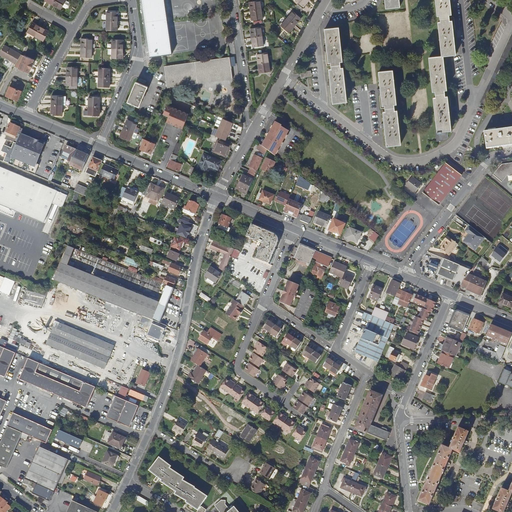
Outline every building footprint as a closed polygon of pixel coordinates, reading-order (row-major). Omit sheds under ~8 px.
[(66,0),(55,0),(53,5),(58,8),(61,10),(66,0)] [(142,0),(150,57),(163,55),(172,54),(164,0),(142,0)] [(249,2),(251,11),(261,10),(260,0),(249,2)] [(383,0),(385,8),(399,7),(397,0),(383,0)] [(434,0),(436,16),(438,16),(439,22),(437,22),(440,56),(442,56),(454,55),(452,37),(455,37),(455,33),(452,33),(451,21),(448,21),(447,15),(450,14),(449,2),(451,1),(451,0),(434,0)] [(263,19),(261,10),(251,11),(252,21),(263,19)] [(293,11),(287,18),(295,26),(301,19),(293,11)] [(107,12),(106,21),(117,21),(118,12),(107,12)] [(295,26),(287,18),(280,25),(289,33),(295,26)] [(117,31),(117,21),(106,21),(106,31),(117,31)] [(35,37),(40,27),(35,24),(32,22),(27,32),(35,37)] [(44,29),(40,27),(35,37),(43,41),(49,31),(44,29)] [(250,29),(252,38),(262,36),(261,27),(250,29)] [(338,27),(324,29),(326,46),(322,47),(323,51),(326,50),(327,63),(330,62),(330,69),(328,69),(329,82),(326,82),(326,86),(330,86),(332,103),(346,101),(342,67),(339,68),(339,61),(341,61),(338,27)] [(511,33),(480,102),(487,106),(511,51),(511,33)] [(264,46),(262,36),(252,38),(253,47),(264,46)] [(81,38),(81,48),(92,48),(92,39),(81,38)] [(112,39),(112,49),(123,49),(123,40),(112,39)] [(0,54),(16,64),(21,54),(5,45),(0,54)] [(92,48),(81,48),(81,57),(92,58),(92,48)] [(123,49),(112,49),(108,49),(108,54),(112,54),(112,58),(123,59),(123,49)] [(257,54),(258,64),(269,62),(268,53),(257,54)] [(14,67),(18,69),(24,56),(21,54),(16,64),(14,67)] [(24,56),(18,69),(29,73),(31,69),(33,65),(32,65),(34,60),(24,56)] [(440,56),(428,58),(432,91),(434,91),(435,97),(432,98),(436,132),(434,132),(435,142),(444,141),(445,140),(446,139),(447,137),(446,133),(450,133),(448,113),(451,112),(450,108),(448,109),(446,96),(444,96),(443,90),(445,90),(444,77),(447,77),(447,72),(444,73),(442,56),(440,56)] [(233,79),(230,57),(164,66),(167,88),(203,83),(233,79)] [(270,72),(269,62),(258,64),(259,73),(270,72)] [(67,67),(66,77),(77,77),(78,67),(67,67)] [(99,68),(99,77),(110,78),(110,68),(99,68)] [(391,70),(377,72),(379,89),(376,90),(376,94),(380,93),(381,106),(383,105),(384,112),(382,112),(383,125),(380,125),(380,129),(384,129),(385,146),(399,145),(396,110),(393,111),(392,105),(395,104),(391,70)] [(77,77),(66,77),(66,86),(77,86),(77,77)] [(109,87),(110,78),(99,77),(98,87),(109,87)] [(128,102),(139,107),(148,87),(136,82),(128,102)] [(6,96),(18,100),(21,91),(10,87),(6,96)] [(52,95),(51,105),(62,105),(63,96),(52,95)] [(89,106),(99,107),(100,97),(89,97),(89,106)] [(62,115),(62,105),(51,105),(51,114),(62,115)] [(167,105),(163,114),(168,117),(166,122),(179,127),(183,128),(185,123),(189,114),(185,112),(167,105)] [(99,116),(99,107),(89,106),(88,116),(99,116)] [(233,122),(228,121),(223,118),(219,116),(216,124),(220,125),(219,127),(230,132),(232,128),(231,128),(233,122)] [(127,119),(123,128),(134,132),(137,134),(139,128),(137,127),(137,128),(135,128),(137,124),(127,119)] [(275,122),(262,146),(274,155),(277,149),(278,150),(288,130),(281,126),(282,125),(275,122)] [(5,139),(11,142),(9,147),(3,144),(0,151),(6,153),(3,161),(8,163),(20,134),(22,130),(19,128),(19,127),(10,123),(6,132),(7,133),(5,139)] [(219,127),(215,136),(225,140),(228,135),(229,135),(230,132),(219,127)] [(511,127),(483,132),(485,149),(511,145),(511,127)] [(130,141),(134,132),(123,128),(120,137),(130,141)] [(46,145),(20,134),(8,163),(34,174),(37,176),(41,165),(38,164),(46,145)] [(140,149),(151,153),(155,144),(144,140),(140,149)] [(177,143),(172,153),(170,160),(167,167),(179,172),(182,164),(173,161),(175,158),(176,158),(177,156),(175,155),(176,153),(178,154),(182,145),(177,143)] [(219,153),(226,156),(230,146),(223,143),(219,153)] [(68,161),(70,162),(75,150),(65,146),(63,151),(71,155),(68,161)] [(88,155),(75,150),(70,162),(68,166),(81,171),(88,155)] [(208,165),(218,169),(221,161),(204,154),(198,168),(206,171),(208,165)] [(243,176),(237,189),(247,193),(263,158),(254,154),(249,167),(250,168),(246,177),(243,176)] [(86,172),(96,176),(97,174),(101,164),(102,161),(92,157),(86,172)] [(274,162),(266,158),(262,169),(269,172),(274,162)] [(288,166),(284,163),(281,161),(280,164),(282,164),(280,168),(286,171),(288,166)] [(511,162),(500,165),(492,175),(500,182),(506,175),(511,174),(511,162)] [(117,170),(101,164),(97,174),(113,180),(117,170)] [(460,176),(444,164),(421,193),(437,206),(460,176)] [(0,167),(0,211),(12,216),(15,210),(42,222),(51,200),(62,205),(66,195),(0,167)] [(411,177),(405,186),(415,193),(421,184),(411,177)] [(163,189),(147,182),(142,194),(158,201),(163,189)] [(90,190),(76,184),(74,191),(75,192),(87,197),(90,190)] [(126,188),(122,197),(134,202),(137,193),(126,188)] [(259,193),(257,198),(270,204),(274,195),(261,190),(259,193)] [(276,202),(286,206),(289,199),(290,196),(280,192),(276,202)] [(323,192),(319,201),(324,203),(327,196),(327,195),(323,192)] [(161,203),(174,208),(179,198),(166,193),(161,203)] [(286,206),(284,211),(298,217),(303,205),(289,199),(286,206)] [(196,213),(202,215),(204,208),(189,201),(186,207),(184,207),(183,209),(185,210),(183,214),(194,218),(196,213)] [(326,228),(330,217),(319,212),(314,223),(326,228)] [(219,224),(228,227),(230,222),(231,219),(231,218),(223,215),(219,223),(219,224)] [(310,224),(312,219),(302,215),(300,220),(310,224)] [(340,235),(345,224),(333,219),(329,230),(340,235)] [(252,221),(246,236),(254,239),(253,241),(257,242),(258,241),(262,243),(261,247),(259,246),(258,250),(259,251),(256,258),(268,264),(278,239),(276,234),(262,228),(263,226),(252,221)] [(470,234),(464,241),(475,250),(484,237),(470,226),(466,231),(470,234)] [(361,233),(350,228),(346,238),(357,242),(361,233)] [(376,233),(374,231),(370,229),(368,232),(371,234),(369,238),(375,244),(381,237),(376,233)] [(447,242),(443,247),(453,254),(459,245),(448,237),(445,241),(447,242)] [(179,250),(180,249),(183,242),(183,241),(175,238),(172,243),(171,247),(179,250)] [(224,272),(234,249),(228,246),(227,250),(213,243),(211,247),(225,253),(219,268),(224,272)] [(310,264),(311,260),(316,250),(303,244),(298,247),(295,253),(296,254),(294,257),(310,264)] [(142,245),(140,250),(151,255),(153,250),(142,245)] [(74,268),(81,251),(68,246),(52,280),(141,316),(159,324),(173,288),(164,284),(157,302),(74,268)] [(491,255),(500,262),(506,254),(497,248),(491,255)] [(177,261),(180,254),(170,250),(167,257),(177,261)] [(316,250),(311,260),(316,262),(313,269),(324,274),(326,268),(323,267),(324,265),(328,267),(332,257),(316,251),(316,250)] [(127,256),(125,262),(137,267),(140,261),(127,256)] [(477,263),(483,268),(488,262),(482,257),(481,258),(477,263)] [(469,274),(471,270),(444,258),(437,274),(461,285),(463,280),(469,274)] [(335,260),(330,272),(343,277),(345,272),(348,265),(335,260)] [(429,269),(437,271),(438,264),(430,262),(429,269)] [(165,267),(161,266),(154,263),(152,268),(162,272),(163,272),(165,267)] [(171,264),(169,271),(179,275),(181,268),(171,264)] [(206,281),(213,285),(215,282),(216,282),(221,274),(211,268),(206,276),(208,278),(206,281)] [(354,275),(345,272),(343,277),(340,285),(349,288),(354,275)] [(463,280),(461,285),(461,286),(467,288),(472,275),(469,274),(463,280)] [(487,282),(472,275),(467,288),(466,290),(481,296),(487,282)] [(173,288),(176,280),(166,276),(163,284),(164,284),(173,288)] [(299,284),(289,280),(286,288),(285,287),(282,294),(283,294),(280,302),(290,306),(299,284)] [(400,283),(392,280),(386,292),(394,296),(400,283)] [(383,289),(374,286),(369,297),(378,301),(383,289)] [(42,306),(46,295),(28,289),(24,300),(42,306)] [(409,302),(412,295),(403,291),(398,289),(395,296),(399,298),(400,298),(401,299),(403,300),(401,305),(407,307),(409,302)] [(242,292),(237,300),(244,305),(249,296),(242,292)] [(509,295),(504,292),(499,302),(511,307),(511,304),(511,297),(508,296),(509,295)] [(201,293),(199,296),(208,302),(210,299),(201,293)] [(413,302),(418,304),(421,296),(419,296),(416,295),(413,302)] [(423,297),(421,296),(418,304),(423,306),(424,303),(426,298),(425,299),(423,298),(423,297)] [(435,302),(426,298),(424,303),(434,307),(434,306),(434,305),(435,302)] [(226,314),(235,320),(237,320),(238,318),(237,316),(239,314),(240,315),(243,311),(242,309),(244,306),(234,299),(232,303),(233,304),(226,314)] [(326,312),(335,316),(339,306),(330,302),(326,312)] [(374,310),(372,315),(385,320),(388,312),(375,307),(374,310)] [(420,313),(428,316),(429,314),(428,314),(430,311),(422,308),(420,313)] [(462,333),(469,316),(463,313),(459,311),(458,311),(456,311),(455,312),(455,313),(449,327),(450,327),(451,328),(462,333)] [(365,325),(366,325),(365,329),(388,338),(394,324),(385,320),(372,315),(365,312),(364,312),(362,318),(367,320),(365,325)] [(160,335),(164,326),(159,324),(141,316),(139,323),(149,327),(148,330),(160,335)] [(415,316),(413,321),(421,324),(422,321),(423,322),(424,320),(418,317),(415,316)] [(484,323),(474,318),(471,325),(469,329),(479,333),(484,323)] [(264,327),(270,332),(275,325),(268,320),(264,327)] [(53,321),(43,344),(102,368),(111,345),(53,321)] [(413,321),(411,326),(420,330),(421,328),(420,327),(421,324),(413,321)] [(475,351),(500,362),(511,333),(491,324),(487,334),(485,335),(486,335),(492,337),(493,338),(495,339),(501,341),(501,342),(496,353),(478,346),(477,347),(475,351)] [(275,325),(270,332),(277,336),(281,329),(275,325)] [(411,326),(409,331),(417,334),(418,331),(419,331),(420,330),(411,326)] [(14,328),(9,341),(1,338),(0,340),(0,344),(9,348),(9,346),(18,349),(19,345),(15,344),(16,341),(24,343),(26,339),(17,336),(19,329),(14,328)] [(199,339),(207,344),(212,337),(218,341),(221,335),(211,328),(207,333),(204,331),(199,339)] [(388,338),(365,329),(361,338),(384,347),(388,338)] [(158,340),(160,335),(148,330),(146,335),(158,340)] [(290,345),(294,338),(288,333),(283,340),(290,345)] [(402,344),(414,349),(418,338),(407,333),(402,344)] [(301,342),(294,338),(290,345),(296,349),(301,342)] [(384,347),(361,338),(355,352),(378,362),(384,347)] [(443,351),(455,356),(457,351),(458,351),(461,344),(447,338),(444,346),(443,351)] [(256,347),(254,351),(255,352),(262,356),(263,357),(268,348),(259,341),(255,347),(256,347)] [(0,375),(6,378),(16,354),(0,347),(0,375)] [(309,358),(314,351),(307,347),(303,354),(309,358)] [(191,361),(198,366),(200,367),(208,355),(199,349),(191,361)] [(314,351),(309,358),(316,362),(321,355),(314,351)] [(393,351),(390,358),(395,360),(398,353),(393,351)] [(455,356),(443,351),(439,361),(451,366),(455,356)] [(249,360),(251,361),(258,366),(259,367),(264,359),(261,357),(254,353),(254,352),(249,360)] [(324,365),(330,370),(335,363),(328,358),(324,365)] [(87,408),(95,388),(28,359),(20,380),(87,408)] [(245,370),(254,377),(260,369),(257,368),(250,363),(245,370)] [(282,370),(292,377),(297,370),(287,363),(282,370)] [(335,363),(330,370),(337,374),(341,367),(335,363)] [(406,370),(395,365),(390,374),(400,380),(406,370)] [(200,367),(198,366),(193,374),(191,373),(188,378),(199,384),(207,371),(200,367)] [(142,369),(136,383),(144,386),(150,373),(142,369)] [(510,372),(504,369),(498,382),(505,385),(505,384),(511,387),(511,374),(510,373),(510,372)] [(279,374),(273,383),(282,390),(286,384),(284,383),(287,380),(279,374)] [(425,375),(421,386),(431,390),(436,376),(431,374),(430,377),(425,375)] [(305,386),(314,393),(320,384),(312,378),(310,381),(309,381),(305,386)] [(226,379),(220,387),(229,393),(230,392),(235,384),(236,384),(230,380),(229,381),(226,379)] [(343,382),(340,390),(348,393),(351,385),(343,382)] [(237,385),(231,394),(239,400),(245,392),(241,390),(242,388),(237,385)] [(134,391),(129,389),(127,394),(146,402),(148,397),(134,391)] [(348,393),(340,390),(337,397),(345,400),(348,393)] [(382,395),(370,390),(363,409),(358,420),(355,427),(367,432),(370,424),(372,420),(381,399),(382,395)] [(308,406),(309,406),(314,399),(303,392),(298,399),(299,400),(308,406)] [(433,395),(425,392),(423,399),(431,402),(433,395)] [(249,393),(242,403),(249,408),(250,407),(256,399),(256,398),(249,393)] [(135,414),(139,406),(115,396),(107,418),(130,427),(131,423),(135,414)] [(251,408),(250,409),(258,413),(265,403),(257,399),(251,408)] [(293,408),(302,414),(303,415),(308,407),(307,407),(298,401),(293,407),(293,408)] [(331,411),(339,415),(342,407),(334,404),(332,411),(331,411)] [(267,406),(261,415),(270,421),(275,413),(272,411),(273,409),(267,406)] [(336,422),(339,415),(331,411),(331,412),(328,411),(326,416),(329,417),(328,419),(336,422)] [(280,428),(280,427),(287,418),(280,413),(273,423),(280,428)] [(15,414),(8,427),(9,427),(24,434),(46,444),(52,431),(15,414)] [(296,424),(288,418),(288,419),(282,428),(281,429),(289,434),(296,424)] [(182,434),(188,425),(178,420),(173,428),(182,434)] [(387,441),(390,433),(386,431),(387,429),(382,427),(382,429),(370,424),(367,432),(387,441)] [(248,425),(241,436),(249,441),(257,430),(248,425)] [(299,425),(292,435),(301,441),(306,433),(303,430),(304,429),(299,425)] [(317,436),(327,440),(331,430),(321,425),(317,436)] [(0,465),(7,469),(24,434),(9,427),(0,447),(0,465)] [(424,487),(418,500),(429,505),(434,492),(436,493),(438,492),(438,491),(438,489),(437,489),(436,488),(444,469),(446,465),(446,466),(447,466),(448,466),(449,465),(449,464),(449,463),(448,463),(447,462),(452,450),(453,450),(460,453),(464,444),(465,444),(466,444),(467,443),(467,442),(467,441),(466,440),(465,440),(469,431),(458,427),(449,448),(442,445),(436,457),(435,461),(425,483),(425,484),(424,487)] [(80,448),(83,439),(59,429),(56,438),(80,448)] [(193,441),(203,447),(208,438),(198,432),(193,441)] [(114,433),(109,444),(123,450),(124,448),(122,447),(126,439),(114,433)] [(327,440),(317,436),(312,447),(322,451),(327,440)] [(345,450),(354,454),(359,443),(349,439),(345,450)] [(83,442),(77,454),(83,456),(88,444),(83,442)] [(215,443),(211,449),(214,451),(213,452),(224,459),(230,449),(219,442),(218,445),(215,443)] [(49,501),(56,488),(68,460),(36,445),(21,477),(31,482),(34,483),(33,487),(35,487),(32,493),(49,501)] [(354,454),(345,450),(340,461),(350,465),(354,454)] [(107,451),(102,462),(112,467),(117,456),(107,451)] [(378,464),(387,468),(392,457),(382,453),(378,464)] [(204,511),(206,510),(201,506),(207,496),(194,487),(195,486),(183,479),(184,477),(170,467),(171,465),(159,456),(149,470),(157,476),(154,480),(156,482),(159,478),(162,479),(160,481),(176,491),(175,494),(186,501),(186,502),(198,510),(196,511),(204,511)] [(305,468),(315,472),(319,461),(310,457),(305,468)] [(72,461),(68,460),(56,488),(59,490),(67,472),(72,461)] [(260,473),(269,479),(275,468),(267,463),(260,473)] [(387,468),(378,464),(373,474),(383,479),(387,468)] [(299,483),(309,487),(315,472),(305,468),(299,483)] [(93,474),(89,482),(97,486),(100,478),(93,474)] [(351,492),(355,483),(344,478),(340,488),(351,492)] [(250,490),(259,495),(265,484),(257,479),(250,490)] [(501,489),(492,509),(499,511),(503,511),(507,504),(508,505),(509,505),(510,505),(510,504),(511,503),(510,503),(509,502),(508,501),(511,493),(511,492),(511,482),(509,490),(501,488),(501,489)] [(355,483),(351,492),(362,497),(366,487),(355,483)] [(297,500),(306,504),(311,493),(301,490),(297,500)] [(99,491),(94,503),(102,506),(107,494),(99,491)] [(383,503),(392,507),(396,496),(387,493),(383,503)] [(137,494),(135,497),(146,505),(148,501),(137,494)] [(0,511),(7,511),(11,507),(7,504),(8,503),(0,496),(0,511)] [(238,511),(234,507),(229,510),(225,504),(225,501),(221,500),(215,505),(219,511),(218,511),(238,511)] [(303,511),(306,504),(297,500),(292,511),(294,511),(303,511)] [(96,511),(72,501),(66,511),(96,511)] [(389,511),(392,507),(383,503),(378,511),(389,511)]
